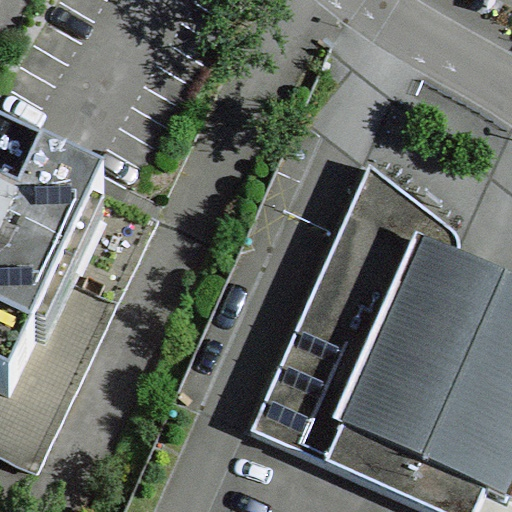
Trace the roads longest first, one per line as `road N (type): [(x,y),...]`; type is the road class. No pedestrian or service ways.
road 1 (unknown): [(369,2),(195,511)]
road 2 (residential): [(511,89),(366,0)]
